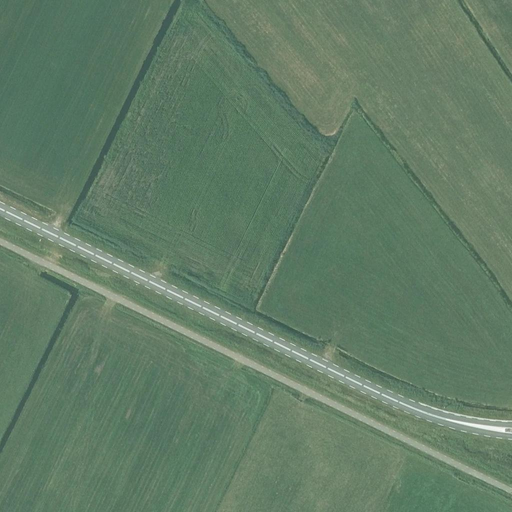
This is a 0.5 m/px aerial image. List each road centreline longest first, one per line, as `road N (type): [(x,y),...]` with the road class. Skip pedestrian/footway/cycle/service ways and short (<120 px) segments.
road 1 (unclassified): [(511,492),(0,243)]
road 2 (secondary): [(511,431),(410,408),(0,211)]
